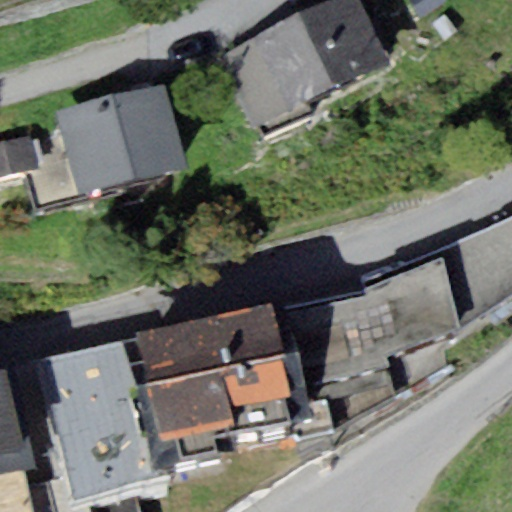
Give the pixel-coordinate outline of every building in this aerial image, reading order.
[(0,0),(0,38),(79,10),(75,0),(0,0)] [(219,70),(255,149),(387,90),(351,11),(219,70)] [(81,227),(187,201),(161,98),(56,124),(81,227)] [(0,153),(0,199),(38,190),(28,147),(0,153)] [(511,218),(362,279),(365,286),(442,260),(457,330),(511,297),(511,218)] [(138,343),(40,360),(52,406),(44,407),(73,504),(178,480),(172,465),(215,451),(215,440),(287,425),(294,440),(329,433),(393,402),(385,359),(459,337),(457,330),(442,260),(365,286),(366,294),(277,314),(273,303),(136,335),(138,343)] [(0,354),(0,471),(27,465),(11,398),(0,354)] [(38,511),(27,465),(0,471),(0,511),(38,511)]
